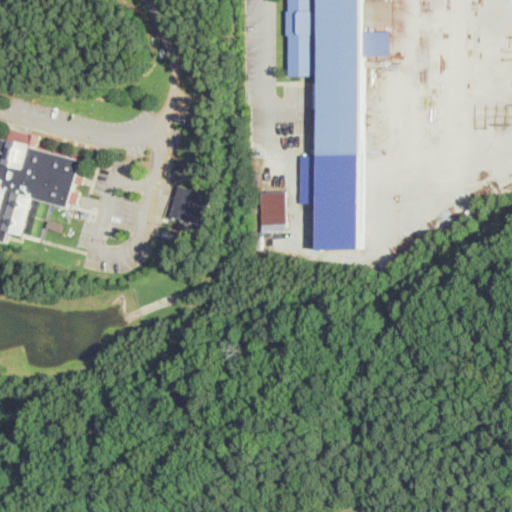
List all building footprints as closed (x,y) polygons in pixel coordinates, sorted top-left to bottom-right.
[(313,0),(288,0),(289,76),(314,76),(313,0)] [(318,0),(322,154),(367,153),(365,54),(391,54),(391,30),(366,30),(365,0),(318,0)] [(0,140),(0,240),(7,243),(11,229),(21,232),(31,197),(65,207),(78,161),(0,140)] [(195,176),(193,182),(185,179),(187,174),(195,176)] [(180,185),(171,216),(212,228),(221,197),(180,185)] [(292,229),(290,190),(265,191),(266,230),(292,229)]
